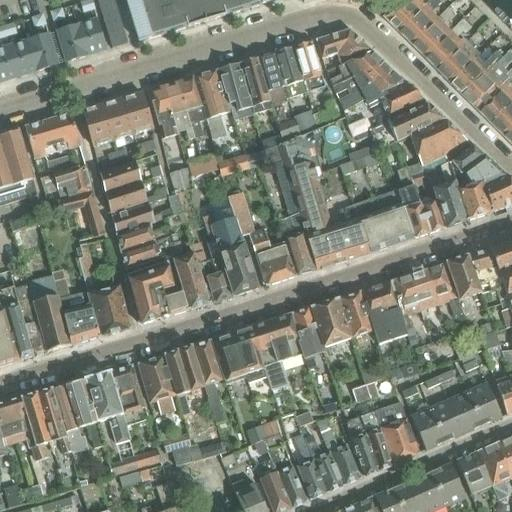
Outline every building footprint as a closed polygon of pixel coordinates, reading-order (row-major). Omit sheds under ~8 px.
[(91,0),(81,3),(84,13),(94,10),(91,0)] [(125,0),(138,41),(138,43),(275,1),(275,0),(125,0)] [(402,0),(384,18),(398,32),(423,5),(418,0),(402,0)] [(411,45),(436,18),(430,12),(440,2),(438,0),(427,0),(427,1),(423,5),(398,32),(411,45)] [(118,13),(115,2),(107,5),(110,15),(118,13)] [(103,17),(110,15),(107,5),(100,7),(103,17)] [(436,18),(411,45),(424,58),(450,32),(443,25),(453,15),(446,8),(436,18)] [(51,13),(54,22),(64,19),(61,9),(51,13)] [(113,25),(121,23),(118,13),(110,15),(113,25)] [(43,15),(32,19),(35,28),(45,25),(43,15)] [(103,17),(106,28),(113,25),(110,15),(103,17)] [(78,26),(87,57),(107,51),(97,20),(78,26)] [(437,72),(467,42),(463,39),(460,42),(455,38),(462,31),(466,34),(471,28),(462,20),(450,32),(424,58),(437,72)] [(121,23),(113,25),(117,36),(124,33),(121,23)] [(3,28),(6,37),(16,34),(13,25),(3,28)] [(87,57),(78,26),(78,25),(57,31),(66,63),(87,57)] [(109,38),(117,36),(113,25),(106,28),(109,38)] [(350,31),(317,42),(318,47),(322,60),(337,56),(340,66),(372,53),(350,31)] [(120,47),(128,44),(124,33),(117,36),(120,47)] [(450,85),(477,58),(476,58),(479,55),(473,49),(483,39),(476,33),(467,43),(467,42),(437,72),(450,85)] [(27,40),(28,41),(37,72),(58,66),(48,34),(27,40)] [(120,47),(117,36),(109,38),(112,49),(120,47)] [(37,72),(28,41),(9,47),(18,78),(37,72)] [(307,94),(325,88),(314,48),(312,43),(293,48),(307,94)] [(0,83),(18,78),(9,47),(0,49),(0,83)] [(508,52),(503,47),(496,54),(484,66),(477,58),(450,85),(463,97),(490,71),(508,52)] [(307,94),(293,48),(275,54),(289,99),(307,94)] [(476,111),(503,84),(507,80),(504,77),(507,74),(503,71),(511,61),(511,56),(508,52),(490,71),(463,97),(476,111)] [(342,76),(330,81),(333,88),(383,63),(379,60),(372,53),(340,66),(338,67),(342,76)] [(258,59),(272,109),(276,123),(286,120),(282,104),(289,102),(288,99),(289,99),(275,54),(258,59)] [(241,64),(249,98),(253,114),(272,109),(258,59),(241,64)] [(351,96),(360,90),(393,73),(383,63),(333,88),(336,94),(347,89),(351,96)] [(249,98),(241,64),(217,71),(224,98),(227,97),(229,105),(232,114),(234,120),(253,114),(249,98)] [(193,78),(206,121),(212,141),(226,137),(220,118),(232,114),(229,105),(227,97),(224,98),(217,71),(193,78)] [(342,100),(339,102),(344,112),(365,100),(367,103),(404,84),(396,76),(393,74),(393,73),(360,90),(351,96),(342,100)] [(206,121),(193,78),(178,83),(191,129),(192,129),(194,139),(202,137),(198,123),(206,121)] [(191,129),(178,83),(164,87),(177,134),(178,134),(186,131),(189,141),(194,139),(192,129),(191,129)] [(404,84),(367,103),(370,109),(381,103),(388,116),(390,122),(427,104),(416,95),(415,94),(411,90),(410,89),(406,85),(405,84),(404,85),(404,84)] [(476,111),(490,124),(511,102),(511,93),(503,84),(476,111)] [(178,135),(178,134),(177,134),(164,87),(148,92),(150,97),(156,120),(162,140),(178,135)] [(142,94),(122,100),(133,136),(153,130),(142,94)] [(102,106),(114,142),(133,136),(122,100),(102,106)] [(511,102),(490,124),(503,137),(511,127),(511,102)] [(377,128),(370,131),(380,151),(396,144),(400,142),(410,137),(445,121),(441,118),(430,107),(427,104),(390,122),(377,128)] [(102,106),(83,112),(93,148),(114,142),(102,106)] [(336,111),(333,109),(313,116),(316,126),(338,116),(336,111)] [(311,112),(295,118),(295,120),(299,132),(315,126),(311,112)] [(55,147),(67,143),(69,150),(76,148),(80,147),(71,115),(48,122),(55,147)] [(295,120),(277,126),(281,137),(283,145),(301,137),(299,132),(295,120)] [(462,136),(445,121),(410,137),(421,165),(421,167),(423,166),(444,156),(447,161),(470,144),(462,137),(462,136)] [(48,122),(26,129),(34,160),(45,156),(44,150),(55,147),(48,122)] [(511,127),(503,137),(511,146),(511,127)] [(0,225),(1,226),(0,221),(0,207),(37,196),(33,182),(34,181),(19,131),(18,131),(18,132),(0,137),(0,225)] [(333,228),(317,175),(313,176),(301,137),(283,145),(279,147),(279,148),(306,238),(307,237),(317,272),(339,264),(344,262),(333,228)] [(269,140),(261,143),(264,152),(272,150),(269,140)] [(153,141),(143,144),(146,153),(156,150),(154,147),(153,141)] [(348,156),(351,164),(359,162),(377,156),(374,147),(348,156)] [(473,147),(449,164),(454,180),(485,157),(473,147)] [(287,247),(297,278),(317,272),(307,237),(306,238),(279,148),(272,150),(264,152),(268,165),(273,164),(289,214),(295,235),(285,239),(287,247)] [(124,150),(116,153),(119,163),(127,160),(124,150)] [(264,152),(245,158),(248,171),(268,165),(264,152)] [(116,153),(107,156),(110,165),(119,163),(116,153)] [(377,156),(364,160),(367,168),(380,164),(377,156)] [(444,156),(423,166),(425,172),(433,169),(434,167),(447,161),(444,156)] [(60,160),(62,169),(75,165),(72,157),(60,160)] [(486,191),(509,179),(485,157),(454,180),(468,222),(493,214),(493,213),(486,191)] [(245,158),(217,165),(219,171),(221,178),(248,171),(245,158)] [(62,169),(60,160),(47,164),(49,173),(62,169)] [(100,174),(106,194),(141,182),(135,163),(100,174)] [(351,164),(340,168),(344,177),(356,172),(353,164),(351,164)] [(447,186),(432,191),(446,229),(468,222),(454,180),(449,164),(442,168),(447,186)] [(62,201),(93,192),(85,166),(80,168),(41,179),(44,191),(49,204),(62,201)] [(160,167),(151,169),(154,179),(162,176),(160,167)] [(424,173),(410,177),(406,169),(398,172),(405,190),(397,193),(414,240),(446,229),(432,191),(425,172),(424,173)] [(188,170),(170,176),(175,195),(193,189),(188,170)] [(511,185),(509,179),(486,191),(493,213),(511,206),(511,185)] [(106,194),(111,215),(146,202),(141,182),(106,194)] [(166,190),(158,192),(159,195),(161,201),(168,199),(169,199),(166,190)] [(377,199),(375,199),(392,247),(394,246),(414,240),(397,193),(396,193),(396,192),(377,199)] [(266,287),(297,278),(287,247),(271,252),(264,230),(254,234),(242,194),(228,199),(235,221),(241,238),(248,236),(263,277),(261,277),(263,281),(264,285),(265,284),(266,287)] [(161,216),(153,218),(154,224),(161,222),(167,218),(182,214),(177,197),(176,197),(169,199),(168,199),(172,210),(160,214),(161,216)] [(373,200),(353,207),(371,254),(390,247),(392,247),(375,199),(373,200)] [(112,217),(117,236),(155,224),(154,224),(153,218),(149,205),(112,217)] [(334,225),(333,228),(344,262),(371,254),(353,207),(339,212),(344,224),(343,225),(340,223),(334,225)] [(13,235),(38,226),(35,215),(10,224),(13,235)] [(214,215),(204,218),(211,242),(215,241),(213,236),(211,228),(218,226),(214,215)] [(218,226),(211,228),(215,241),(216,244),(219,253),(221,260),(233,297),(258,289),(256,284),(248,259),(243,246),(241,238),(235,221),(218,226)] [(105,236),(101,222),(90,226),(94,239),(105,236)] [(151,225),(117,236),(121,254),(171,238),(169,229),(154,233),(151,225)] [(171,238),(121,254),(126,271),(161,259),(163,265),(169,263),(173,261),(169,247),(173,245),(171,238)] [(173,245),(169,247),(173,261),(186,304),(192,303),(197,308),(210,304),(198,266),(194,255),(191,256),(184,258),(180,243),(173,245)] [(511,243),(490,251),(498,274),(511,269),(511,243)] [(200,244),(192,246),(194,255),(198,266),(206,264),(200,244)] [(216,244),(206,247),(212,262),(221,260),(219,253),(216,244)] [(86,245),(80,247),(84,259),(89,257),(86,245)] [(490,251),(469,258),(479,286),(490,282),(493,292),(497,291),(500,290),(499,285),(502,283),(498,274),(490,251)] [(84,259),(79,261),(88,293),(87,293),(99,339),(131,329),(120,289),(96,296),(94,290),(95,290),(96,289),(97,288),(97,287),(97,286),(93,274),(94,273),(89,257),(84,259)] [(479,286),(469,258),(447,265),(464,317),(474,313),(468,299),(481,294),(479,286)] [(206,264),(198,266),(210,304),(233,297),(221,260),(212,262),(211,262),(206,264)] [(169,263),(176,288),(155,295),(162,319),(190,311),(189,309),(187,309),(186,305),(186,304),(173,261),(169,263)] [(134,280),(129,281),(140,326),(154,322),(160,320),(162,319),(155,295),(176,288),(169,263),(163,265),(164,270),(134,280)] [(464,317),(447,265),(429,271),(441,306),(449,303),(455,320),(464,317)] [(511,269),(498,274),(502,283),(499,285),(500,290),(504,289),(506,295),(511,293),(511,269)] [(441,306),(429,271),(409,277),(421,313),(426,311),(441,306)] [(45,279),(28,283),(29,286),(33,304),(48,354),(73,346),(58,297),(54,284),(52,277),(45,279)] [(408,318),(408,317),(421,313),(409,277),(392,283),(406,331),(413,328),(410,319),(408,318)] [(64,282),(54,284),(58,297),(73,346),(99,339),(87,293),(69,298),(65,285),(64,282)] [(406,331),(392,283),(376,288),(393,341),(408,336),(406,331)] [(29,286),(15,290),(21,314),(31,353),(32,359),(48,354),(33,304),(29,286)] [(32,359),(31,353),(21,314),(14,288),(0,292),(9,321),(20,362),(32,359)] [(375,331),(374,332),(379,345),(393,341),(376,288),(362,293),(375,331)] [(500,290),(497,291),(501,301),(507,299),(511,310),(504,312),(502,312),(508,330),(511,328),(511,293),(506,295),(504,289),(500,290)] [(0,290),(0,368),(8,366),(20,362),(17,353),(9,321),(5,310),(0,292),(0,290)] [(339,300),(352,339),(374,332),(375,331),(362,293),(339,300)] [(339,300),(312,309),(324,348),(352,339),(339,300)] [(312,309),(292,316),(303,355),(305,359),(309,371),(317,368),(313,356),(325,352),(324,348),(312,309)] [(292,316),(252,329),(267,378),(271,392),(287,386),(280,363),(303,355),(292,316)] [(458,325),(446,329),(449,337),(461,333),(458,325)] [(491,325),(482,329),(484,336),(493,332),(491,325)] [(238,340),(235,341),(246,379),(248,384),(267,378),(252,329),(235,334),(235,335),(237,335),(238,340)] [(446,330),(435,334),(438,341),(449,338),(446,330)] [(480,338),(484,352),(500,347),(496,333),(480,338)] [(230,336),(212,342),(226,386),(246,379),(235,341),(231,342),(229,338),(230,337),(230,336)] [(456,351),(460,361),(461,360),(469,357),(470,357),(478,354),(474,343),(456,351)] [(193,353),(204,388),(210,406),(216,425),(226,421),(214,383),(221,381),(212,353),(209,344),(192,349),(193,353)] [(500,347),(484,352),(485,353),(487,362),(488,361),(503,357),(502,353),(500,347)] [(192,349),(178,354),(190,393),(196,391),(204,388),(193,353),(192,349)] [(503,357),(506,365),(511,362),(511,351),(502,353),(503,357)] [(190,393),(178,354),(164,358),(176,396),(182,417),(190,414),(185,394),(190,393)] [(469,357),(461,360),(463,366),(472,363),(470,357),(469,357)] [(164,358),(139,367),(150,405),(156,403),(160,416),(162,425),(170,423),(169,418),(172,417),(171,413),(175,412),(171,398),(176,396),(164,358)] [(475,362),(463,367),(466,374),(478,368),(475,362)] [(127,428),(147,421),(132,367),(110,374),(120,403),(127,428)] [(414,367),(402,371),(404,379),(416,375),(414,367)] [(386,369),(364,376),(368,385),(374,383),(390,378),(386,369)] [(401,369),(390,372),(394,383),(404,379),(402,371),(401,369)] [(511,370),(493,377),(506,416),(511,413),(511,370)] [(438,378),(441,385),(454,379),(451,373),(438,378)] [(85,381),(97,424),(112,420),(113,424),(119,422),(120,427),(112,429),(116,445),(131,441),(127,428),(120,403),(110,374),(85,381)] [(441,385),(438,378),(425,384),(427,390),(441,385)] [(67,387),(79,430),(88,428),(94,450),(103,447),(97,424),(85,381),(67,387)] [(368,385),(366,386),(371,400),(379,398),(374,383),(368,385)] [(483,427),(502,419),(487,385),(467,393),(483,427)] [(366,386),(352,391),(357,405),(371,400),(366,386)] [(53,391),(71,453),(72,455),(88,451),(84,435),(80,436),(79,430),(67,387),(53,391)] [(414,389),(402,394),(405,400),(417,395),(414,389)] [(38,396),(51,443),(59,440),(63,455),(71,453),(53,391),(38,396)] [(449,402),(464,435),(483,427),(467,393),(449,402)] [(38,396),(22,400),(33,438),(36,447),(31,448),(34,455),(36,463),(39,462),(48,459),(43,445),(51,443),(38,396)] [(18,443),(33,438),(22,400),(6,405),(18,443)] [(464,435),(449,402),(430,410),(445,444),(464,435)] [(335,404),(323,408),(325,416),(338,412),(335,404)] [(0,433),(4,447),(18,443),(6,405),(0,406),(0,433)] [(393,466),(420,454),(406,421),(401,406),(376,414),(393,466)] [(426,452),(445,444),(430,410),(411,418),(426,452)] [(309,413),(296,417),(300,427),(313,422),(309,413)] [(376,413),(361,418),(379,472),(393,466),(376,414),(376,413)] [(361,418),(346,422),(352,440),(365,478),(379,472),(361,418)] [(325,420),(316,423),(320,433),(328,429),(325,420)] [(277,425),(264,429),(268,440),(281,435),(277,425)] [(262,427),(246,432),(247,435),(251,446),(266,440),(262,427)] [(343,487),(360,480),(346,445),(338,449),(330,432),(322,436),(329,453),(343,487)] [(271,461),(291,509),(307,503),(292,467),(285,470),(275,448),(283,445),(280,435),(271,439),(263,442),(268,453),(271,461)] [(327,494),(343,487),(329,453),(321,456),(312,435),(303,439),(327,494)] [(188,436),(163,444),(165,453),(187,447),(191,446),(188,436)] [(294,439),(304,463),(296,467),(310,501),(327,494),(303,439),(302,436),(294,439)] [(511,439),(497,446),(511,480),(511,482),(511,439)] [(263,442),(254,445),(259,457),(268,453),(263,442)] [(222,443),(207,447),(211,458),(221,455),(225,454),(222,443)] [(197,445),(187,448),(192,462),(201,460),(197,445)] [(511,480),(497,446),(478,454),(492,486),(499,501),(509,496),(504,484),(511,480)] [(172,453),(176,467),(192,462),(187,448),(172,453)] [(135,458),(139,470),(160,463),(157,451),(135,458)] [(478,454),(457,463),(471,495),(492,486),(478,454)] [(34,455),(29,457),(38,485),(45,483),(39,462),(36,463),(34,455)] [(222,459),(220,459),(224,468),(235,463),(232,455),(222,459)] [(135,458),(109,465),(113,477),(139,470),(135,458)] [(271,461),(255,468),(273,511),(284,511),(291,509),(271,461)] [(447,507),(466,499),(451,465),(432,473),(447,507)] [(435,511),(447,507),(432,473),(413,482),(426,511),(435,511)] [(69,475),(61,478),(65,493),(73,490),(69,475)] [(126,477),(120,479),(122,488),(123,488),(135,484),(133,475),(126,477)] [(266,511),(255,485),(245,489),(242,481),(231,486),(242,511),(266,511)] [(426,511),(413,482),(395,490),(404,511),(426,511)] [(99,483),(81,488),(85,503),(104,498),(99,483)] [(39,486),(31,488),(35,500),(43,498),(39,486)] [(163,511),(176,511),(167,486),(156,489),(163,511)] [(31,488),(23,491),(27,503),(35,500),(31,488)] [(5,492),(10,509),(22,505),(17,489),(5,492)] [(404,511),(395,490),(375,498),(381,511),(404,511)] [(379,511),(374,498),(357,506),(359,511),(379,511)] [(55,503),(57,510),(71,506),(69,499),(55,503)] [(48,511),(57,510),(55,503),(41,507),(42,511),(48,511)]
